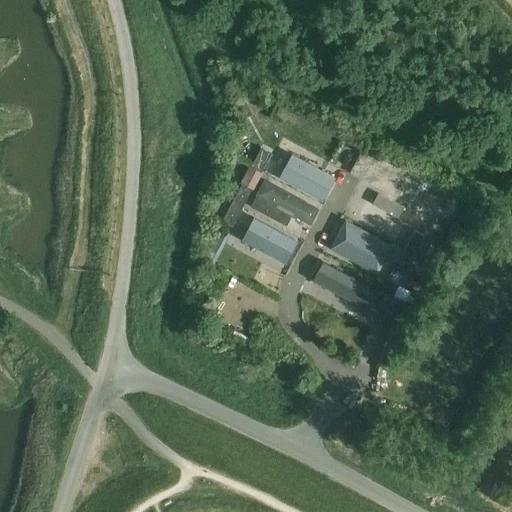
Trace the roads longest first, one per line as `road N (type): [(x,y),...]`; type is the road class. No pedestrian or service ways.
road 1 (unclassified): [(109,361),(134,158),(112,0)]
road 2 (residential): [(349,179),(288,299),(291,320),(318,352),(330,386),(300,452)]
road 3 (unclassified): [(300,452),(109,361)]
road 4 (unclassified): [(60,511),(109,361)]
road 5 (unclassified): [(413,511),(300,452)]
